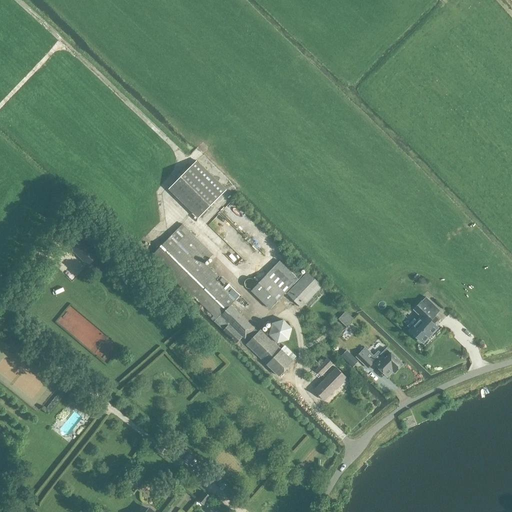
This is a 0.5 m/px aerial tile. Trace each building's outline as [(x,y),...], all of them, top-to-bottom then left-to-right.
[(200,161),(196,165),(173,187),(201,217),(229,191),(200,161)] [(233,200),(210,224),(247,261),(258,249),(251,242),(263,230),(233,200)] [(219,318),(237,299),(216,279),(219,276),(205,264),(213,255),(184,224),(151,255),(195,296),(197,295),(219,318)] [(72,233),(64,242),(87,265),(96,256),(72,233)] [(299,279),(280,261),(252,290),(271,308),(299,279)] [(287,294),(297,304),(301,308),(321,286),(307,273),(287,294)] [(433,303),(426,297),(414,310),(422,317),(410,330),(424,343),(438,328),(433,323),(438,319),(435,316),(436,315),(428,308),(433,303)] [(69,305),(56,322),(105,361),(119,344),(69,305)] [(257,329),(233,306),(221,319),(230,328),(226,332),(240,346),(257,329)] [(347,312),(340,320),(346,327),(354,319),(347,312)] [(292,328),(284,320),(272,323),(269,334),(267,336),(275,343),(276,342),(278,343),(289,340),(292,328)] [(341,334),(348,340),(355,331),(348,325),(341,334)] [(283,351),(261,329),(248,342),(249,343),(246,345),(268,366),(275,359),(283,351)] [(356,357),(368,368),(374,362),(388,376),(393,370),(395,372),(403,364),(387,349),(381,354),(379,351),(374,356),(365,347),(356,357)] [(353,367),(358,361),(347,350),(342,355),(353,367)] [(275,359),(268,366),(280,377),(294,362),(283,351),(275,359)] [(327,359),(320,366),(316,370),(321,376),(333,364),(327,359)] [(336,368),(320,385),(316,388),(327,399),(336,389),(337,390),(348,379),(336,368)] [(127,474),(120,482),(128,489),(134,481),(127,474)] [(198,500),(202,504),(209,496),(204,493),(198,500)]
